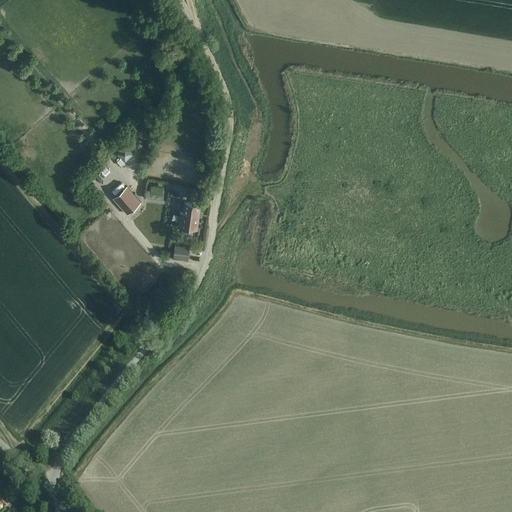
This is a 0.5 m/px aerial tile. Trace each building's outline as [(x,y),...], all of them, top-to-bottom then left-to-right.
[(117,151),(124,158),(131,152),(124,145),(117,151)] [(105,165),(100,169),(106,175),(110,171),(105,165)] [(127,213),(141,201),(127,185),(113,197),(127,213)] [(199,189),(190,188),(189,196),(198,197),(199,189)] [(183,211),(181,211),(178,225),(197,228),(201,204),(185,201),(183,211)] [(189,247),(175,245),(173,258),(187,260),(189,247)]
